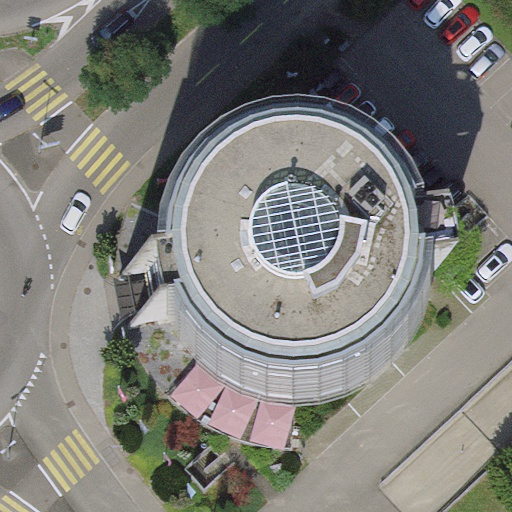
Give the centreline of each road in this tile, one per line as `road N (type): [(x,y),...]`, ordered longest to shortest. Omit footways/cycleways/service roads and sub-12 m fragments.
road 1 (primary): [(16,293),(115,145),(268,0)]
road 2 (primary): [(151,0),(42,98),(0,117)]
road 3 (residential): [(105,511),(8,346)]
